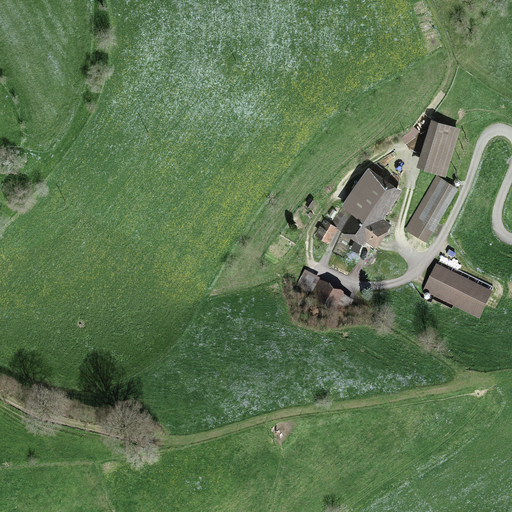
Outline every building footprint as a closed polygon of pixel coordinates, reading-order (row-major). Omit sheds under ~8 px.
[(437,122),(424,165),(441,170),(444,171),(457,128),(437,122)] [(370,241),(373,243),(384,226),(375,220),(395,190),(379,179),(365,170),(342,206),(353,214),(344,227),(361,239),(362,237),(370,241)] [(407,230),(425,240),(436,221),(455,188),(437,178),(407,230)] [(335,228),(323,220),(315,234),(327,241),(335,228)] [(435,268),(424,291),(478,317),(489,294),(435,268)] [(309,300),(342,319),(350,304),(316,285),(308,300),(309,300)]
